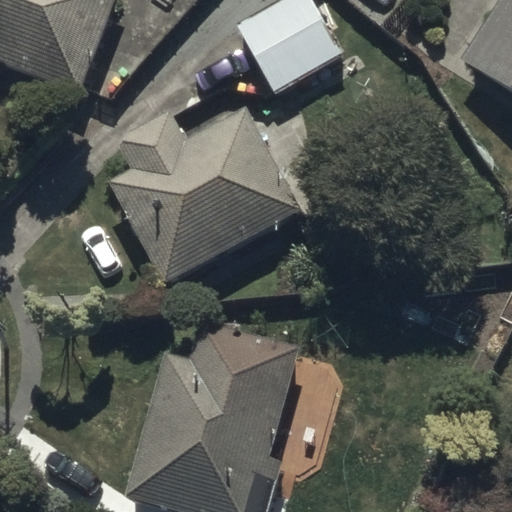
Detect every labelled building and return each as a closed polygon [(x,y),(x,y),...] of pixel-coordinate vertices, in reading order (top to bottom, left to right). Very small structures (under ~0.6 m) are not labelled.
[(0,0),(0,63),(89,97),(125,0),(0,0)] [(280,100),(350,61),(315,0),(293,0),(240,28),(280,100)] [(511,93),(511,0),(507,0),(467,64),(511,93)] [(170,288),(304,216),(251,112),(192,144),(178,119),(122,149),(137,178),(116,189),(170,288)] [(197,364),(172,356),(132,497),(185,511),(275,511),(289,464),(277,461),(307,356),(208,328),(197,364)]
